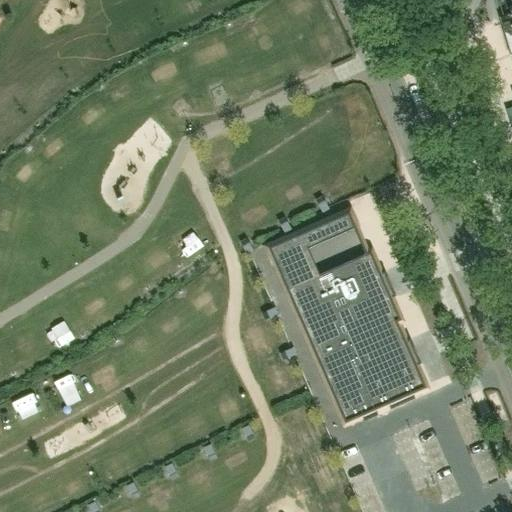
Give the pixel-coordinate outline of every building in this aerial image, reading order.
[(208,0),(184,0),(194,26),(215,18),(208,0)] [(247,0),(224,0),(229,12),(249,5),(247,0)] [(134,13),(144,41),(175,30),(165,2),(134,13)] [(258,14),(269,42),(289,34),(278,6),(258,14)] [(122,15),(103,19),(108,39),(127,34),(122,15)] [(234,59),(252,54),(242,24),(224,30),(234,59)] [(199,39),(182,46),(190,66),(207,59),(199,39)] [(148,56),(152,80),(170,77),(166,53),(148,56)] [(117,102),(138,94),(129,71),(108,79),(117,102)] [(35,89),(43,107),(61,98),(52,80),(35,89)] [(76,102),(88,132),(106,125),(94,95),(76,102)] [(330,107),(333,133),(354,130),(350,104),(330,107)] [(42,132),(60,156),(76,144),(57,120),(42,132)] [(19,151),(6,166),(29,186),(42,170),(19,151)] [(249,172),(240,154),(225,161),(234,180),(249,172)] [(224,163),(214,168),(223,186),(233,181),(224,163)] [(333,198),(347,191),(333,164),(319,172),(333,198)] [(294,219),(308,211),(294,184),(280,192),(294,219)] [(0,193),(0,212),(18,216),(21,197),(0,193)] [(251,205),(260,237),(281,230),(271,199),(251,205)] [(325,201),(318,204),(322,212),(328,209),(325,201)] [(347,215),(269,249),(275,264),(353,230),(347,215)] [(179,228),(190,257),(209,250),(197,221),(179,228)] [(287,222),(280,226),(284,234),(290,231),(287,222)] [(145,256),(165,282),(182,269),(162,243),(145,256)] [(249,244),(242,247),(246,255),(253,252),(249,244)] [(0,246),(0,269),(7,272),(13,251),(0,246)] [(370,253),(286,290),(345,424),(362,416),(364,422),(377,416),(375,410),(388,405),(390,410),(415,399),(412,394),(425,388),(415,367),(419,365),(414,354),(409,343),(406,345),(396,322),(400,321),(390,299),(396,296),(391,285),(385,273),(380,275),(370,253)] [(125,280),(111,287),(122,308),(136,300),(125,280)] [(200,313),(218,303),(206,280),(188,290),(200,313)] [(175,304),(155,313),(163,332),(184,323),(175,304)] [(274,308),(266,311),(269,318),(277,314),(274,308)] [(59,346),(76,341),(66,312),(50,317),(59,346)] [(144,367),(161,355),(141,326),(124,338),(144,367)] [(25,365),(42,356),(29,333),(12,342),(25,365)] [(293,348),(284,351),(287,358),(295,355),(293,348)] [(87,361),(102,385),(118,375),(103,351),(87,361)] [(0,378),(13,374),(6,352),(0,354),(0,378)] [(54,376),(66,408),(87,400),(75,368),(54,376)] [(271,374),(263,377),(268,395),(277,392),(271,374)] [(27,417),(43,410),(35,391),(19,398),(27,417)] [(0,431),(11,427),(2,406),(0,407),(0,431)] [(318,414),(308,419),(317,438),(327,434),(318,414)] [(187,429),(196,447),(212,440),(203,421),(187,429)] [(248,426),(241,429),(245,438),(252,434),(248,426)] [(0,443),(14,437),(10,429),(0,433),(0,443)] [(209,445),(202,448),(206,457),(213,453),(209,445)] [(229,445),(212,454),(227,482),(243,473),(229,445)] [(109,465),(117,484),(133,476),(125,458),(109,465)] [(171,464),(164,468),(168,476),(175,473),(171,464)] [(342,468),(323,471),(326,490),(345,487),(342,468)] [(87,474),(65,482),(73,504),(95,496),(87,474)] [(146,507),(161,503),(156,482),(141,486),(146,507)] [(132,483),(125,487),(129,495),(136,492),(132,483)] [(32,511),(57,511),(44,486),(24,496),(32,511)] [(360,511),(355,499),(329,511),(328,511),(360,511)] [(94,503),(87,506),(89,511),(95,511),(98,511),(94,503)]
